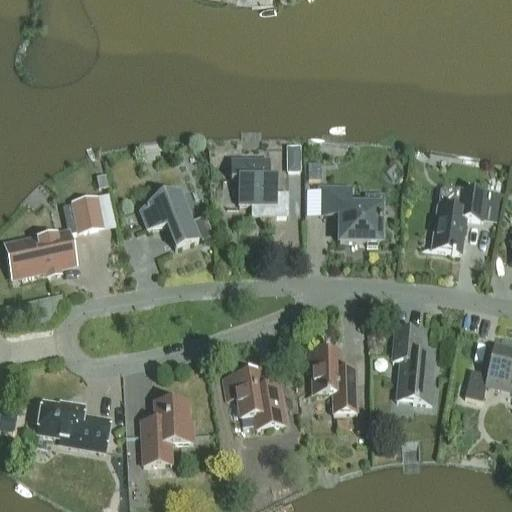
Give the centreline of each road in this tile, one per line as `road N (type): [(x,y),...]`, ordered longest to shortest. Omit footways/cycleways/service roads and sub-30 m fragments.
road 1 (residential): [(67,354),(65,327),(86,307),(321,290)]
road 2 (residential): [(321,290),(302,312),(180,355),(122,369),(74,365),(67,354)]
road 3 (residential): [(511,313),(321,290)]
